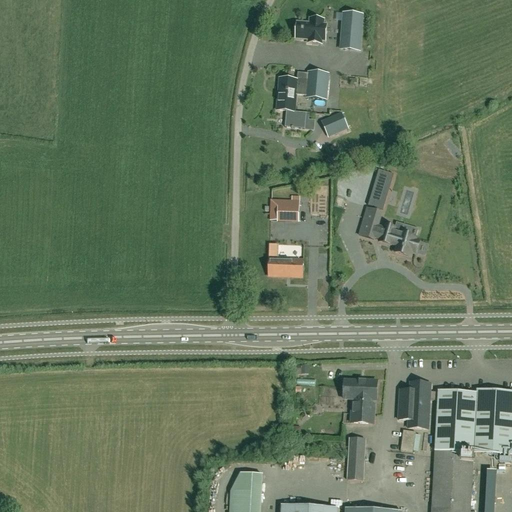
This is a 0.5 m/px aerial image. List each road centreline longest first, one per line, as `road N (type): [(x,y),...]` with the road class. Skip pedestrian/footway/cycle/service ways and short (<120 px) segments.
road 1 (unclassified): [(232,334),(235,107),(241,65),(268,0)]
road 2 (primary): [(232,334),(511,331)]
road 3 (primary): [(0,343),(232,334)]
